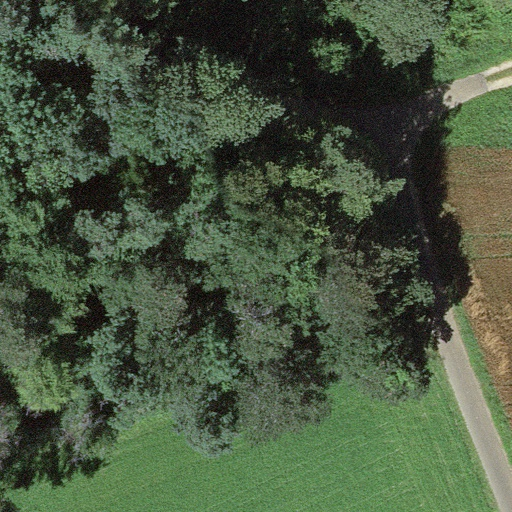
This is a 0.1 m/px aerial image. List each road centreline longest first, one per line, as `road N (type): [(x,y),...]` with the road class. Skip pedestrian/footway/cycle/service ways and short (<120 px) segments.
road 1 (track): [(383,124),(391,184),(442,346),(511,505)]
road 2 (track): [(383,124),(206,126),(101,151),(0,206)]
road 3 (track): [(383,124),(511,73)]
